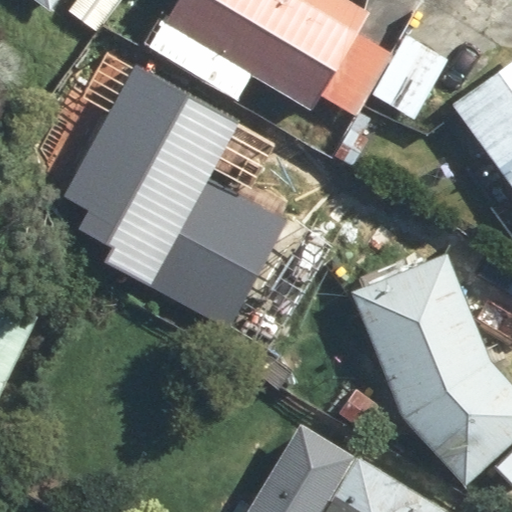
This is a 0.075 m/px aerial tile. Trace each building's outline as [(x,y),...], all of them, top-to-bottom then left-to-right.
[(25,0),(48,16),(59,0),(25,0)] [(93,33),(116,2),(113,0),(77,0),(67,13),(93,33)] [(318,100),(349,118),(385,57),(354,39),(365,20),(331,0),(179,0),(163,28),(310,115),(318,100)] [(371,99),(412,123),(445,67),(404,41),(371,99)] [(511,64),(450,109),(511,194),(511,64)] [(316,192),(338,203),(352,177),(329,166),(316,192)] [(139,288),(228,337),(289,227),(201,178),(139,288)] [(399,422),(463,491),(511,446),(511,389),(486,361),(445,260),(350,298),(399,422)] [(0,412),(2,413),(55,302),(0,275),(0,412)] [(324,511),(439,511),(356,461),(324,511)]
